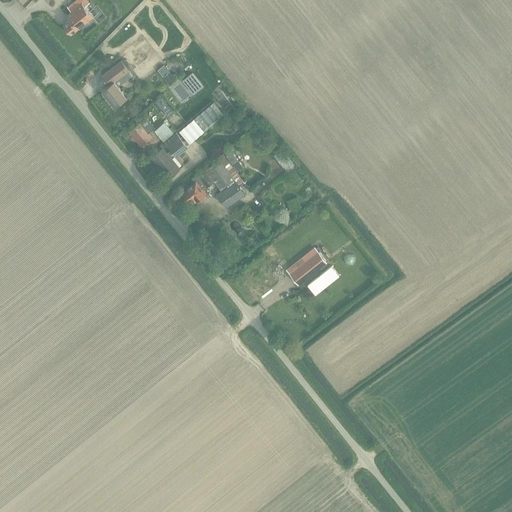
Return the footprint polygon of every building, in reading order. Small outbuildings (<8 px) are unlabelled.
[(70,19),(63,25),(71,34),(93,16),(85,6),(89,2),(87,0),(79,0),(82,3),(66,15),(70,19)] [(109,84),(102,90),(114,106),(126,96),(115,81),(129,70),(121,60),(102,75),(109,84)] [(170,72),(165,75),(168,78),(166,80),(170,84),(176,79),(170,72)] [(162,97),(157,100),(161,105),(164,105),(167,103),(162,97)] [(213,102),(179,131),(189,143),(224,114),(213,102)] [(141,145),(151,136),(145,129),(148,126),(144,122),(141,124),(140,122),(130,131),(141,145)] [(164,123),(155,131),(164,141),(173,133),(164,123)] [(180,168),(179,167),(183,163),(176,155),(177,156),(187,147),(176,133),(165,142),(171,149),(167,153),(163,148),(152,157),(169,177),(180,168)] [(231,150),(225,154),(238,171),(244,167),(231,150)] [(203,190),(214,181),(221,190),(217,193),(227,207),(245,193),(239,184),(244,181),(223,153),(218,157),(219,159),(198,176),(197,174),(192,178),(196,182),(182,193),(183,194),(183,196),(186,199),(187,200),(188,201),(194,196),(197,200),(201,197),(202,197),(204,196),(204,194),(206,193),(203,190)] [(319,243),(286,269),(299,284),(326,262),(324,260),(330,255),(319,243)] [(271,244),(263,250),(271,260),(278,254),(271,244)] [(266,265),(275,275),(279,271),(271,261),(266,265)] [(260,262),(244,275),(262,296),(278,284),(260,262)]
